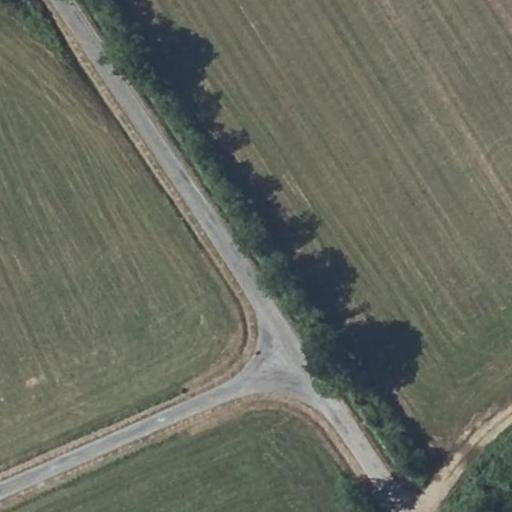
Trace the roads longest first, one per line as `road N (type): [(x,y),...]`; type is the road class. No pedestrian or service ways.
road 1 (unclassified): [(296,353),(58,0)]
road 2 (unclassified): [(0,493),(253,381),(296,353)]
road 3 (unclassified): [(401,511),(296,353)]
road 4 (track): [(411,511),(511,428)]
